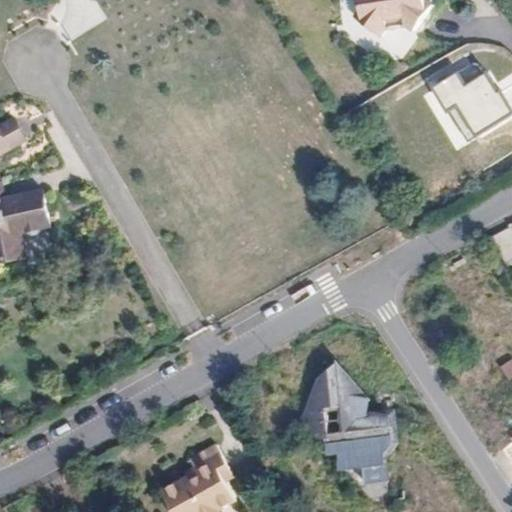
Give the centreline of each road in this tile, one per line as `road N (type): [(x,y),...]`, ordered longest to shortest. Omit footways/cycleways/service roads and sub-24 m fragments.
road 1 (residential): [(0,491),(364,278)]
road 2 (residential): [(511,504),(364,278)]
road 3 (residential): [(364,278),(511,195)]
